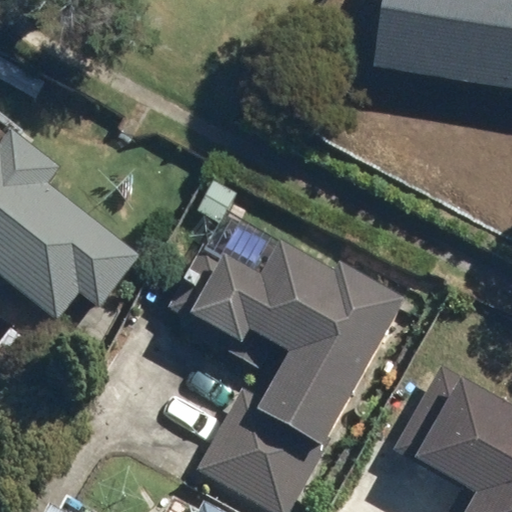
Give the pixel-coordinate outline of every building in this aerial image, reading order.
[(511,0),(391,0),(381,76),(511,95),(511,0)] [(0,282),(63,331),(84,304),(104,319),(148,262),(0,148),(0,282)] [(264,283),(233,265),(197,327),(252,359),(260,345),(297,366),(276,403),(256,391),(202,486),(248,511),(299,511),(414,310),(343,270),(339,278),(284,247),(264,283)] [(17,330),(0,350),(0,366),(41,400),(65,369),(17,330)] [(511,511),(511,405),(442,370),(398,459),(481,499),(474,511),(511,511)] [(57,511),(51,508),(48,511),(204,511),(178,497),(170,511),(57,511)]
